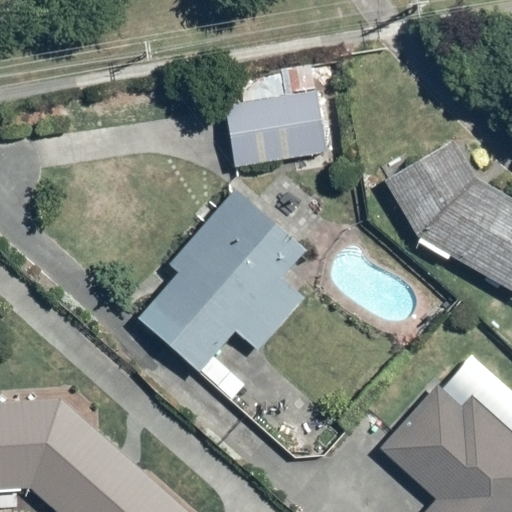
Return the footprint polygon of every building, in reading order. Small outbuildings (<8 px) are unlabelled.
[(316,95),(225,102),(230,165),(320,159),(316,95)] [(381,184),(418,239),(511,293),(511,206),(469,182),(450,147),(381,184)] [(140,316),(194,369),(232,331),(254,352),(301,303),(274,276),(300,249),(241,191),(169,264),(180,275),(140,316)] [(424,511),(511,511),(511,433),(473,398),(460,412),(436,390),(382,451),(436,499),(424,511)] [(0,490),(27,489),(53,511),(185,511),(58,401),(0,403),(0,490)]
